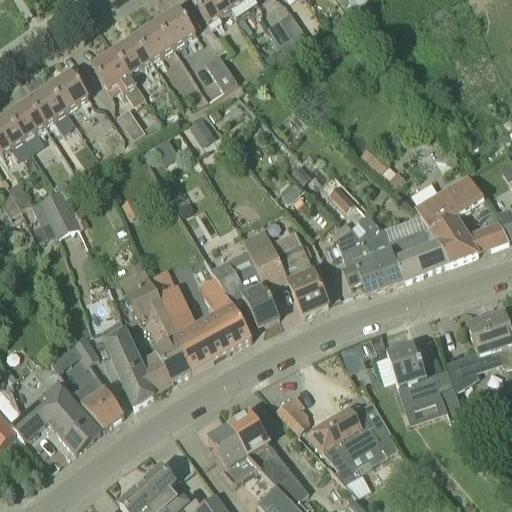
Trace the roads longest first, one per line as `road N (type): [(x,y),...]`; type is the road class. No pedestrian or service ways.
road 1 (tertiary): [(47,511),(175,412),(233,379),(396,307),(511,270)]
road 2 (residential): [(0,73),(107,0)]
